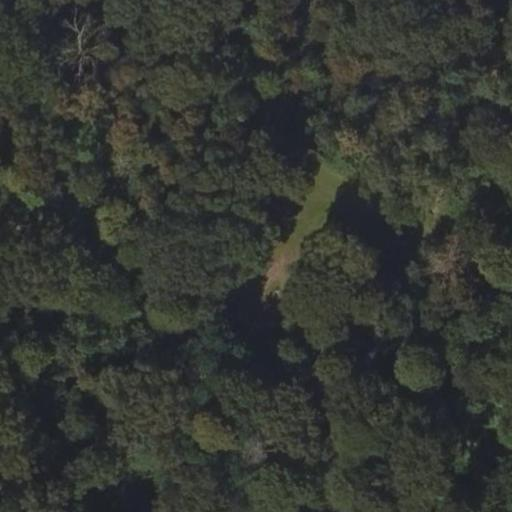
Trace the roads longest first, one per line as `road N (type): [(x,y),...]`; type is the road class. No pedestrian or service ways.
road 1 (track): [(201,289),(0,222)]
road 2 (track): [(346,209),(367,208),(511,268)]
road 3 (track): [(201,289),(223,291),(272,273),(346,209)]
